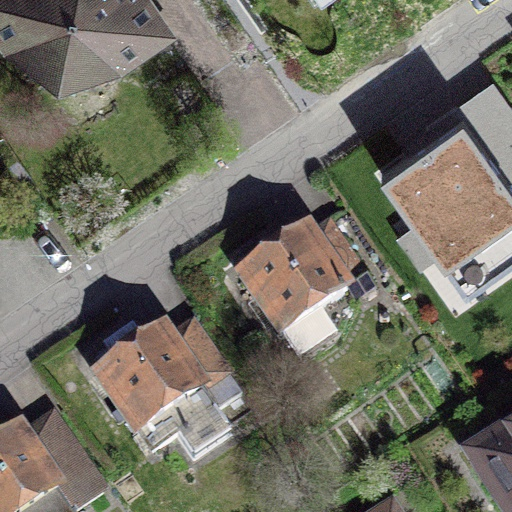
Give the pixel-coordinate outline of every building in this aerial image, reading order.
[(0,0),(0,30),(11,47),(21,40),(32,57),(85,67),(110,50),(120,63),(165,32),(142,0),(0,0)] [(511,175),(472,113),(378,173),(435,263),(511,214),(511,175)] [(319,225),(239,275),(282,342),(361,292),(319,225)] [(180,328),(101,377),(143,444),(222,395),(180,328)] [(35,421),(0,442),(0,511),(37,511),(77,488),(35,421)] [(511,511),(511,431),(468,458),(501,511),(511,511)]
